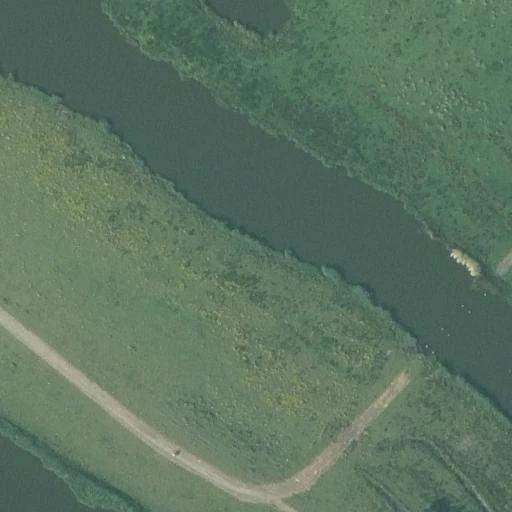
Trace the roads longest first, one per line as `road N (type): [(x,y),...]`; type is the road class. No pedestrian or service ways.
road 1 (track): [(268,499),(209,480),(0,321)]
road 2 (track): [(268,499),(334,457),(422,360)]
